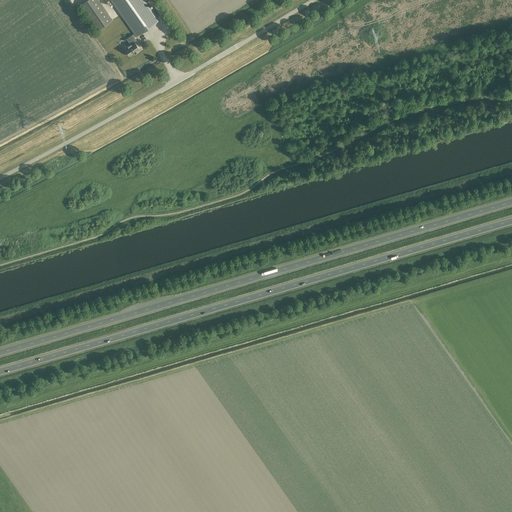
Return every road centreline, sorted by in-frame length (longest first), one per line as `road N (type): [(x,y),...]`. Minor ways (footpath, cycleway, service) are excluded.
road 1 (trunk): [(511,200),(0,352)]
road 2 (trunk): [(0,372),(511,221)]
road 3 (tertiary): [(0,178),(313,0)]
